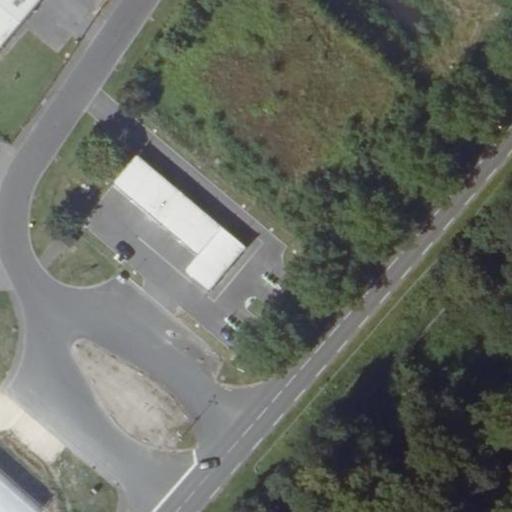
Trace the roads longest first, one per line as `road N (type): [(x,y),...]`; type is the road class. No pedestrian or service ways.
road 1 (tertiary): [(245,432),(511,128)]
road 2 (unclassified): [(137,0),(13,190),(7,220),(14,245),(44,297)]
road 3 (unclassified): [(44,297),(49,367),(179,507)]
road 4 (unclassified): [(245,432),(119,318),(44,297)]
